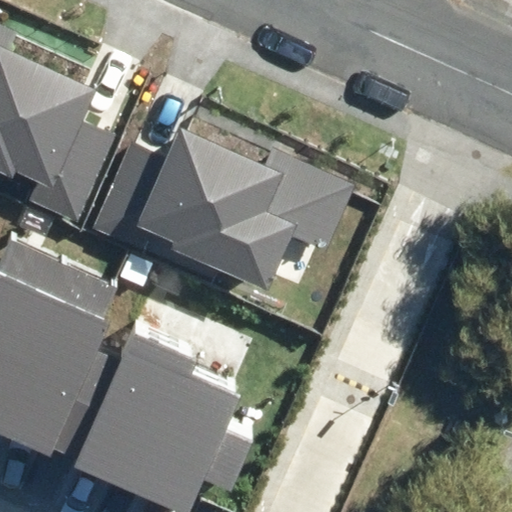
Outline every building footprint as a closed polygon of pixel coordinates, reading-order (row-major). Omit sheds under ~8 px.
[(42,197),(87,218),(133,116),(91,97),(108,60),(0,11),(0,152),(52,176),(42,197)] [(182,138),(133,116),(87,218),(131,238),(141,217),(245,264),(263,225),(306,245),(342,166),(199,102),(182,138)] [(0,252),(21,208),(0,198),(0,252)] [(0,252),(0,382),(80,420),(150,268),(21,208),(0,252)] [(80,420),(209,480),(280,328),(150,268),(80,420)]
